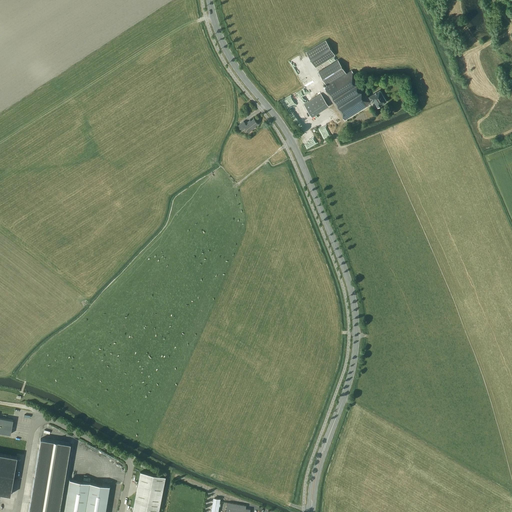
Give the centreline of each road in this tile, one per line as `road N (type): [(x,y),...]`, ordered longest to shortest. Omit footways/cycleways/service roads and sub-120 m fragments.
road 1 (primary): [(311,511),(318,463),(352,367),(354,305),(293,144),(236,67),(209,0)]
road 2 (unclassified): [(17,511),(31,432),(43,419),(126,459),(121,511)]
